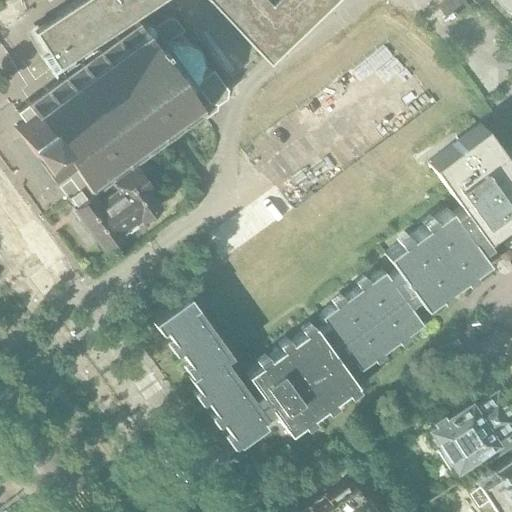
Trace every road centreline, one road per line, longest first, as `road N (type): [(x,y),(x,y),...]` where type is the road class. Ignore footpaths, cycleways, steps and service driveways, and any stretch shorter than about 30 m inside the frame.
road 1 (residential): [(248,511),(0,187)]
road 2 (tertiary): [(93,511),(0,384)]
